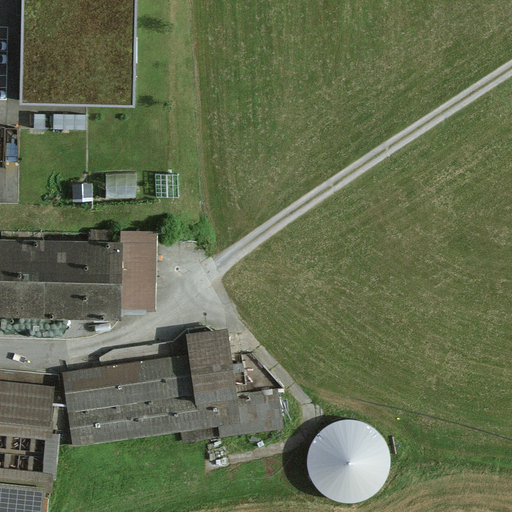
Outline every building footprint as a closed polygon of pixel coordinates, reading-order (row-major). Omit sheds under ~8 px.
[(25,0),(24,96),(132,97),(133,0),(25,0)] [(122,244),(0,240),(0,310),(120,314),(122,244)] [(191,357),(66,374),(76,442),(214,424),(216,435),(282,426),(277,389),(237,394),(229,333),(189,339),(191,357)] [(49,388),(0,383),(0,429),(44,433),(49,388)] [(385,494),(388,421),(317,419),(314,491),(385,494)] [(41,511),(46,471),(0,466),(0,511),(41,511)]
